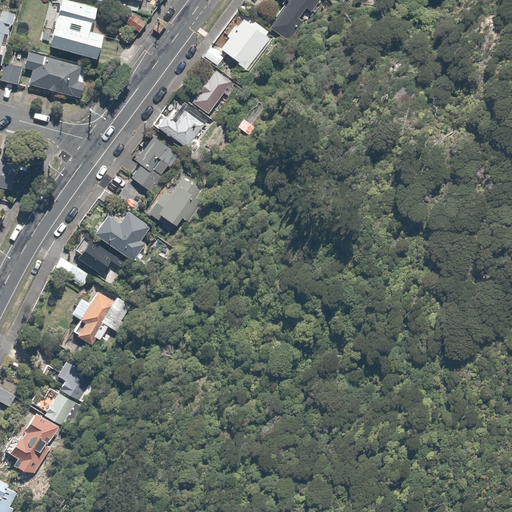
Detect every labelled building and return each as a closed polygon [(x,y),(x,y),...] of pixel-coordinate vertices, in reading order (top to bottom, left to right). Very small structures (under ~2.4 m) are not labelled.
[(92,27),(97,5),(75,0),(58,0),(47,45),(96,57),(103,29),(92,27)] [(285,0),(286,0),(269,27),(289,41),(318,0),(285,0)] [(0,62),(1,63),(13,8),(0,4),(0,62)] [(145,20),(130,11),(123,22),(138,31),(145,20)] [(249,24),(242,18),(235,27),(233,26),(223,36),(226,39),(218,48),(247,67),(270,39),(264,35),(267,30),(253,20),(249,24)] [(208,47),(202,56),(216,65),(222,56),(208,47)] [(72,62),(27,52),(24,65),(6,61),(1,81),(78,99),(84,76),(70,72),(72,62)] [(214,70),(188,99),(198,105),(207,112),(225,95),(231,96),(238,85),(214,70)] [(204,123),(182,109),(173,122),(160,114),(150,124),(185,146),(204,123)] [(255,126),(242,116),(234,127),(247,137),(255,126)] [(177,154),(152,135),(123,171),(151,190),(177,154)] [(233,151),(223,143),(213,156),(223,164),(233,151)] [(202,190),(181,176),(168,192),(159,190),(146,211),(169,231),(181,216),(188,219),(201,201),(195,196),(202,190)] [(142,193),(126,181),(114,197),(130,209),(142,193)] [(105,212),(90,231),(133,259),(148,244),(141,238),(150,227),(125,209),(117,220),(105,212)] [(89,262),(65,246),(52,265),(76,281),(89,262)] [(112,299),(96,287),(91,296),(82,293),(69,312),(76,318),(57,343),(82,356),(96,336),(99,339),(108,326),(117,330),(125,302),(115,296),(112,299)] [(97,376),(64,359),(57,370),(47,365),(42,371),(61,381),(58,388),(84,402),(97,376)] [(16,395),(0,386),(0,405),(8,409),(16,395)] [(45,410),(44,412),(63,425),(74,401),(56,393),(46,388),(38,393),(32,402),(45,410)] [(58,426),(31,410),(21,428),(19,435),(13,432),(2,447),(11,456),(7,464),(18,470),(15,478),(25,481),(52,446),(49,444),(58,426)] [(18,489),(0,479),(0,511),(13,511),(15,509),(10,506),(18,489)]
